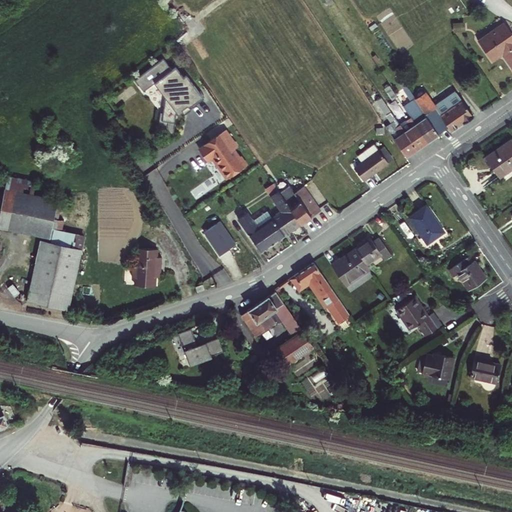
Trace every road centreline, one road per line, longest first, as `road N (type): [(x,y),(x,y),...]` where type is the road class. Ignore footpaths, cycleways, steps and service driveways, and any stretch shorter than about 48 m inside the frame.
road 1 (track): [(36,423),(471,511)]
road 2 (residential): [(433,159),(276,273),(95,344)]
road 3 (residential): [(8,452),(95,344)]
road 4 (residential): [(433,159),(511,271)]
